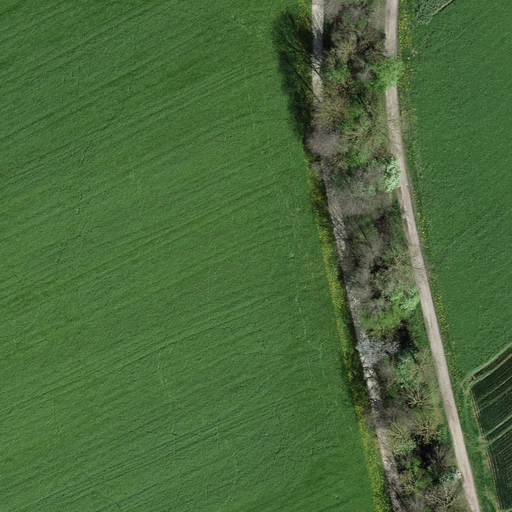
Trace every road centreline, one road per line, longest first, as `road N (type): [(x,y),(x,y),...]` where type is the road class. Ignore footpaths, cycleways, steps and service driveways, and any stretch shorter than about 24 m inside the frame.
road 1 (track): [(390,0),(473,511)]
road 2 (track): [(392,511),(327,169),(316,0)]
